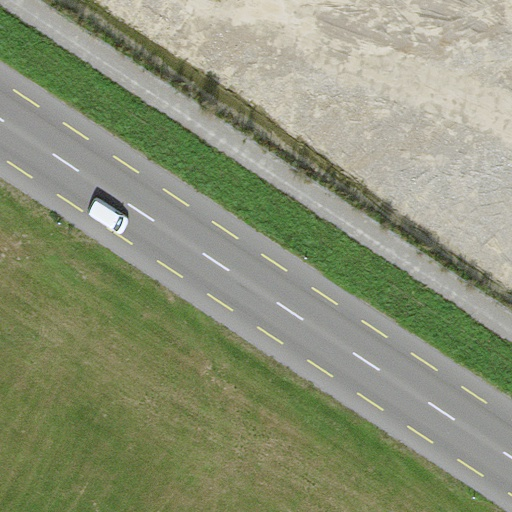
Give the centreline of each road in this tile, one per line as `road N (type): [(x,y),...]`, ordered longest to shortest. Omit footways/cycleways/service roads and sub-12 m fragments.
road 1 (primary): [(0,118),(511,456)]
road 2 (track): [(511,327),(12,0)]
